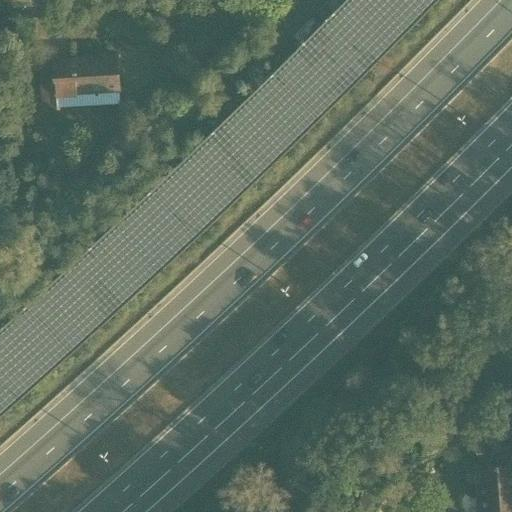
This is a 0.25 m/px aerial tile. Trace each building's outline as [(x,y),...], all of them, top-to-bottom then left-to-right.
[(56,108),(119,104),(119,94),(120,94),(117,57),(53,61),(56,108)] [(0,150),(9,149),(7,126),(0,126),(0,150)] [(133,141),(123,128),(102,145),(112,158),(133,141)] [(479,511),(511,511),(511,452),(511,453),(511,465),(477,467),(479,511)] [(366,511),(378,495),(368,488),(356,506),(364,511),(366,511)] [(457,509),(470,510),(472,492),(459,490),(457,509)]
